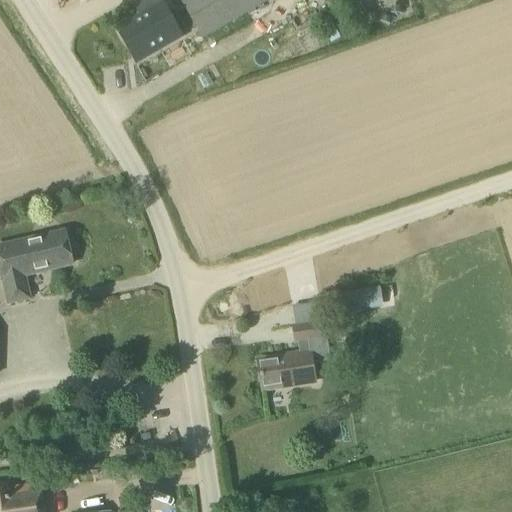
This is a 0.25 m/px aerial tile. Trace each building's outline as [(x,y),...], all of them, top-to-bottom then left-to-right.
[(136,63),(180,38),(158,0),(141,0),(133,5),(140,16),(116,29),(136,63)] [(202,40),(270,0),(180,0),(179,1),(202,40)] [(330,45),(340,39),(328,17),(318,22),(330,45)] [(27,298),(22,276),(71,264),(64,232),(0,247),(0,275),(1,281),(3,280),(8,303),(27,298)] [(346,314),(382,308),(379,287),(343,293),(346,314)] [(321,320),(319,301),(296,304),(299,323),(321,320)] [(315,383),(308,342),(326,339),(323,322),(294,327),(296,344),(298,344),(300,355),(259,362),(264,391),(315,383)] [(511,447),(457,466),(467,494),(511,478),(511,447)] [(0,511),(42,511),(39,484),(14,488),(13,485),(0,486),(0,511)]
